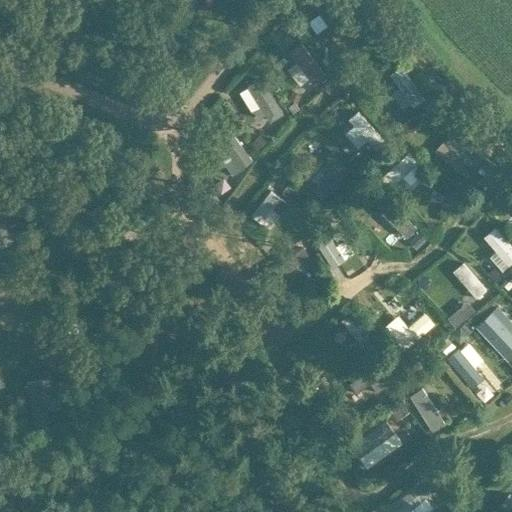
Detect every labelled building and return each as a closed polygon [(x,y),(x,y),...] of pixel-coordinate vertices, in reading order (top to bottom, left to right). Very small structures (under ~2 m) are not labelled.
[(297,0),(297,1),(320,30),(339,15),(327,0),(297,0)] [(285,59),(274,66),(290,89),(316,71),(293,36),(277,47),(285,59)] [(331,52),(330,60),(342,60),(342,52),(331,52)] [(389,63),(369,77),(393,112),(413,97),(389,63)] [(239,109),(249,124),(271,109),(247,74),(233,83),(248,103),(239,109)] [(291,91),(288,99),(297,103),(300,95),(291,91)] [(330,120),(350,142),(365,128),(344,107),(330,120)] [(437,110),(427,119),(435,128),(446,119),(437,110)] [(463,176),(477,163),(444,128),(431,140),(463,176)] [(227,136),(205,150),(220,172),(241,158),(227,136)] [(398,177),(410,169),(397,148),(385,155),(398,177)] [(315,200),(341,172),(323,155),(296,183),(315,200)] [(288,186),(282,193),(296,203),(301,197),(288,186)] [(511,236),(511,193),(501,204),(511,216),(511,227),(508,232),(511,236)] [(367,213),(389,240),(403,229),(381,202),(367,213)] [(480,226),(468,236),(483,252),(476,259),(487,271),(506,254),(480,226)] [(418,232),(409,241),(416,248),(425,239),(418,232)] [(321,272),(339,267),(331,241),(313,247),(321,272)] [(511,281),(511,280),(496,294),(511,311),(511,281)] [(91,286),(81,289),(85,299),(95,295),(91,286)] [(468,300),(448,318),(456,327),(476,310),(468,300)] [(325,321),(344,342),(355,333),(336,311),(325,321)] [(460,326),(452,334),(457,339),(464,339),(469,334),(460,326)] [(460,384),(476,368),(449,341),(432,357),(460,384)] [(28,381),(26,382),(33,419),(47,416),(43,395),(51,393),(48,382),(40,384),(39,379),(28,381)] [(403,401),(390,410),(397,420),(409,411),(403,401)] [(374,420),(336,444),(351,468),(389,444),(374,420)] [(408,479),(375,499),(382,511),(418,511),(426,507),(408,479)]
